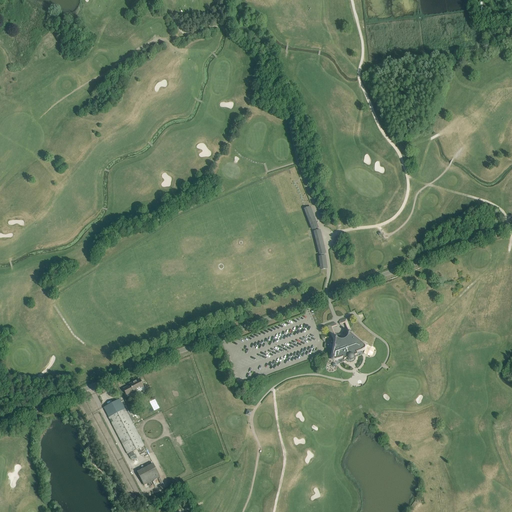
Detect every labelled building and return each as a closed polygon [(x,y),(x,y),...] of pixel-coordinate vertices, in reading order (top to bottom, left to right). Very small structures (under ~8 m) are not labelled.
[(310,207),(303,210),(313,232),(319,255),(318,257),(321,270),(327,269),(326,256),(326,253),(325,251),(320,231),(319,229),(310,207)] [(335,323),(328,326),(332,337),(334,337),(335,338),(331,360),(334,362),(339,360),(340,363),(346,361),(348,362),(351,362),(353,362),(355,359),(355,357),(362,355),(361,352),(364,351),(366,350),(367,347),(350,333),(350,330),(346,319),(339,321),(340,324),(336,325),(335,323)] [(123,389),(125,393),(126,395),(130,393),(129,392),(133,390),(133,392),(136,391),(138,392),(143,390),(144,387),(139,379),(129,384),(130,385),(127,387),(123,389)] [(104,408),(106,412),(128,454),(137,450),(140,455),(146,451),(144,446),(123,405),(125,404),(123,401),(121,402),(120,399),(104,408)] [(160,477),(153,464),(136,472),(143,486),(160,477)]
